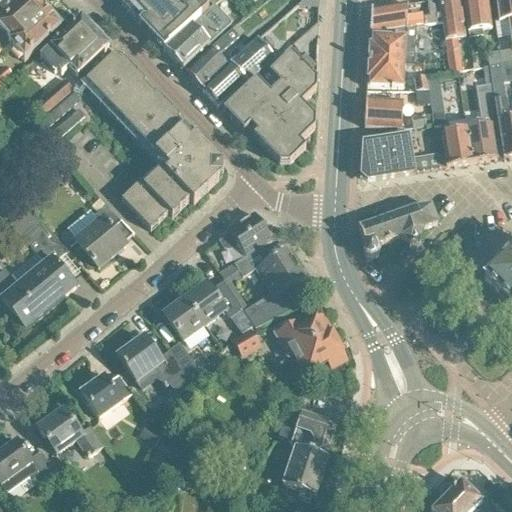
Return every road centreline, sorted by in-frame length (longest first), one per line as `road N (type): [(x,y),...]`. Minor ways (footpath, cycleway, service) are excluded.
road 1 (residential): [(0,400),(254,182)]
road 2 (residential): [(254,182),(92,0)]
road 3 (tertiary): [(334,213),(344,280),(414,415)]
road 4 (tertiary): [(345,0),(334,213)]
